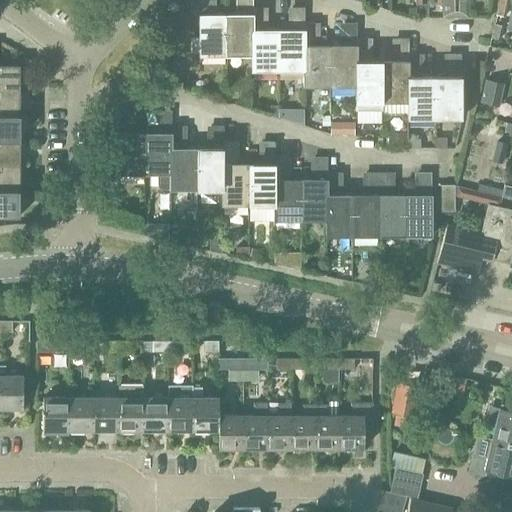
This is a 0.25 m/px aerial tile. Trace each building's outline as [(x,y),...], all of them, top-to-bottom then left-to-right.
[(189,0),(189,15),(198,15),(198,56),(226,56),(226,14),(212,15),(211,0),(189,0)] [(239,0),(240,14),(226,14),(226,56),(251,55),(252,55),(252,7),(252,0),(239,0)] [(442,0),(442,17),(468,17),(468,0),(458,0),(458,11),(454,11),(454,0),(442,0)] [(508,0),(498,0),(496,15),(505,17),(508,0)] [(251,71),(278,71),(278,30),(264,30),(264,7),(252,7),(252,55),(251,55),(251,71)] [(278,71),(303,71),(304,70),(304,24),(305,24),(304,7),(292,7),(292,30),(278,30),(278,71)] [(315,23),(305,24),(304,24),(304,70),(303,71),(303,87),(330,86),(330,46),(316,46),(315,23)] [(330,86),(355,86),(356,86),(356,38),(357,38),(357,23),(344,23),(345,45),(330,46),(330,86)] [(493,24),(490,37),(500,40),(503,26),(493,24)] [(355,102),(382,102),(382,60),(369,60),(369,38),(357,38),(356,38),(356,86),(355,86),(355,102)] [(397,60),(382,60),(382,102),(407,102),(408,102),(408,53),(409,53),(409,38),(397,38),(397,60)] [(420,53),(409,53),(408,53),(408,102),(407,102),(407,118),(434,117),(434,76),(420,76),(420,53)] [(434,76),(434,117),(460,117),(461,76),(460,76),(460,54),(448,54),(448,76),(434,76)] [(177,64),(160,64),(160,77),(177,76),(177,64)] [(0,91),(18,91),(18,65),(0,65),(0,91)] [(486,79),(481,102),(498,106),(503,83),(486,79)] [(0,116),(19,116),(18,91),(0,91),(0,116)] [(117,175),(144,175),(144,161),(144,133),(130,132),(130,110),(118,110),(118,133),(117,133),(117,175)] [(144,161),(144,175),(169,175),(170,175),(170,161),(170,126),(171,126),(170,110),(158,110),(158,128),(154,128),(154,133),(144,133),(144,161)] [(0,116),(0,140),(19,141),(19,116),(0,116)] [(211,148),(197,148),(197,161),(197,190),(221,190),(223,190),(222,161),(222,141),(223,141),(223,125),(211,126),(211,148)] [(182,126),(171,126),(170,126),(170,161),(170,175),(169,175),(169,190),(197,190),(197,161),(197,148),(183,148),(182,126)] [(406,147),(406,136),(388,135),(388,146),(406,147)] [(435,148),(437,148),(446,148),(446,138),(434,138),(435,148)] [(409,148),(419,148),(419,139),(409,139),(409,148)] [(0,140),(0,164),(19,165),(19,141),(0,140)] [(496,140),(491,161),(502,163),(507,143),(496,140)] [(249,206),(249,164),(234,164),(235,141),(223,141),(222,141),(222,161),(223,190),(221,190),(222,206),(249,206)] [(249,164),(249,206),(274,205),(275,205),(275,161),(275,157),(276,157),(275,142),(263,141),(263,164),(249,164)] [(287,157),(276,157),(275,157),(275,161),(275,205),(274,205),(274,221),(302,221),(302,180),(288,180),(287,157)] [(328,157),(316,157),(316,180),(302,180),(302,221),(326,221),(327,221),(327,174),(328,174),(328,157)] [(0,189),(19,189),(19,165),(0,164),(0,189)] [(420,195),(404,195),(405,236),(432,236),(431,172),(420,172),(420,195)] [(339,173),(328,174),(327,174),(327,221),(326,221),(326,237),(354,237),(354,196),(339,196),(339,173)] [(354,237),(379,237),(378,173),(368,173),(369,196),(354,196),(354,237)] [(388,173),(378,173),(379,237),(405,236),(404,195),(389,195),(388,173)] [(454,184),(439,184),(440,211),(454,211),(454,196),(454,195),(454,185),(454,184)] [(511,186),(504,184),(501,197),(511,199),(511,186)] [(468,188),(454,185),(454,195),(454,196),(466,199),(468,188)] [(0,215),(20,216),(19,189),(0,189),(0,215)] [(487,204),(481,232),(446,223),(436,262),(478,272),(481,258),(492,261),(492,259),(511,264),(511,210),(499,207),(487,204)] [(143,236),(155,238),(155,224),(143,224),(143,236)] [(183,227),(171,227),(171,241),(183,244),(183,227)] [(249,246),(236,246),(236,256),(249,256),(249,246)] [(249,259),(258,261),(260,250),(251,248),(249,259)] [(273,252),(274,265),(284,267),(284,252),(273,252)] [(11,321),(0,321),(0,331),(11,332),(11,321)] [(167,341),(167,351),(183,351),(182,340),(167,341)] [(54,351),(68,351),(68,341),(54,341),(54,351)] [(84,341),(68,341),(68,351),(84,351),(84,341)] [(118,351),(118,341),(103,341),(103,351),(118,351)] [(118,341),(118,351),(132,351),(132,341),(118,341)] [(153,351),(167,351),(167,341),(153,341),(143,341),(143,352),(153,352),(153,351)] [(204,341),(204,351),(218,351),(218,341),(204,341)] [(227,368),(242,368),(242,357),(227,357),(227,368)] [(257,357),(242,357),(242,368),(257,367),(257,357)] [(275,368),(290,368),(290,357),(275,357),(275,368)] [(305,357),(290,357),(290,368),(305,368),(305,357)] [(323,368),(338,368),(338,357),(323,357),(323,368)] [(352,357),(338,357),(338,368),(352,368),(352,357)] [(0,408),(22,408),(22,375),(5,375),(5,365),(0,365),(0,408)] [(451,374),(446,393),(462,397),(466,378),(451,374)] [(418,387),(397,383),(391,412),(396,412),(410,415),(413,416),(418,387)] [(118,397),(118,430),(142,430),(143,397),(143,385),(118,384),(118,397)] [(166,385),(166,397),(166,430),(192,431),(192,386),(192,385),(166,385)] [(192,386),(192,431),(218,431),(218,414),(218,397),(202,397),(202,387),(192,386)] [(68,430),(68,397),(43,397),(43,432),(44,435),(59,435),(61,432),(61,430),(68,430)] [(68,397),(68,430),(92,430),(92,397),(68,397)] [(92,430),(118,430),(118,397),(92,397),(92,430)] [(142,430),(166,430),(166,397),(143,397),(142,430)] [(253,414),(242,414),(242,448),(266,448),(266,414),(267,414),(267,402),(253,402),(253,414)] [(350,413),(339,413),(339,447),(362,447),(362,438),(373,438),(373,402),(350,402),(350,413)] [(277,414),(267,414),(266,414),(266,448),(291,448),(290,414),(291,414),(291,403),(276,403),(277,414)] [(291,414),(290,414),(291,448),(315,448),(314,404),(302,404),(302,414),(291,414)] [(328,404),(314,404),(315,448),(339,447),(339,413),(327,414),(328,404)] [(511,410),(500,408),(493,438),(511,441),(511,410)] [(218,449),(242,448),(242,414),(218,414),(218,431),(218,449)] [(511,441),(493,438),(478,434),(469,470),(485,474),(486,469),(511,474),(511,441)] [(389,490),(406,495),(407,494),(416,495),(421,471),(394,466),(389,490)] [(383,489),(379,504),(402,511),(406,495),(389,490),(383,489)] [(451,511),(453,507),(410,497),(406,511),(451,511)]
